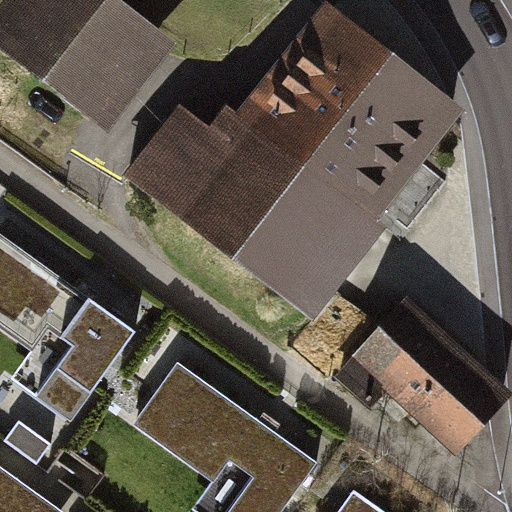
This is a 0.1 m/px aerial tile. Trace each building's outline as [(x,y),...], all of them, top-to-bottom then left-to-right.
[(178,57),(102,0),(25,0),(0,34),(0,64),(110,147),(178,57)] [(470,122),(326,15),(233,140),(195,112),(128,200),(309,336),(470,122)] [(134,352),(0,251),(0,333),(54,374),(28,409),(69,440),(134,352)] [(509,411),(407,314),(358,363),(460,461),(509,411)] [(292,511),(317,479),(178,375),(138,427),(237,501),(228,511),(292,511)] [(44,511),(0,478),(0,511),(44,511)] [(364,511),(353,503),(345,511),(364,511)]
